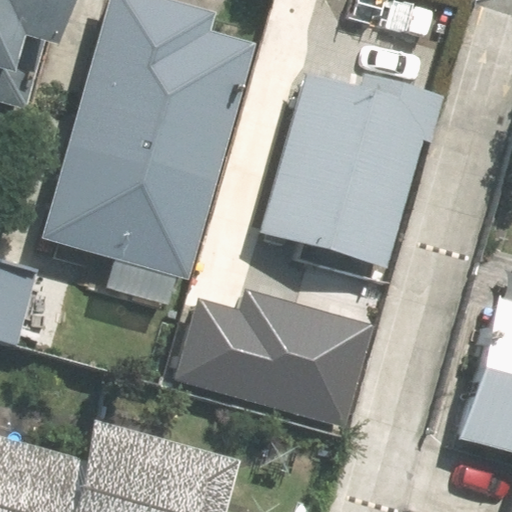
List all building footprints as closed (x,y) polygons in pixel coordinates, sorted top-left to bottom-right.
[(71,0),(0,0),(0,76),(15,81),(27,39),(58,48),(71,0)] [(211,3),(200,0),(113,0),(64,173),(196,210),(244,39),(204,28),(211,3)] [(423,113),(307,79),(263,228),(379,262),(423,113)] [(31,273),(0,267),(0,329),(20,333),(31,273)] [(272,292),(214,275),(184,375),(331,419),(352,349),(263,322),(272,292)] [(511,292),(491,287),(445,461),(511,478),(511,292)] [(0,511),(228,511),(244,453),(92,412),(80,455),(0,433),(0,511)]
